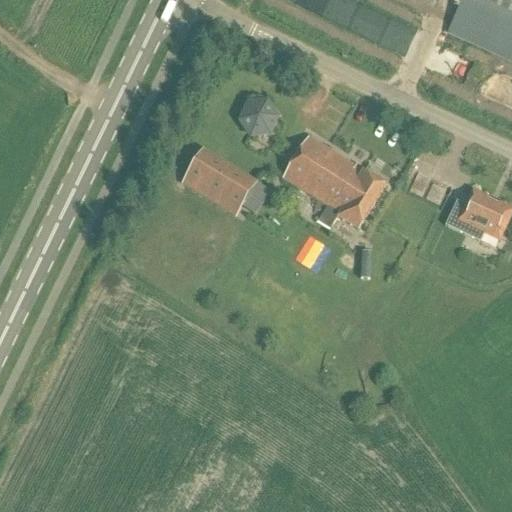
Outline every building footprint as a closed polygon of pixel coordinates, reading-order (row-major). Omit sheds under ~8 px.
[(511,65),(511,0),(461,0),(445,35),(511,65)] [(250,139),(269,137),(278,119),(266,103),(247,106),(239,123),(250,139)] [(358,231),(385,188),(362,174),(363,172),(319,145),(308,138),(282,181),(326,208),(316,224),(329,232),(337,219),(358,231)] [(255,217),(270,193),(256,184),(202,152),(181,186),(235,219),(241,209),(255,217)] [(423,201),(439,209),(449,189),(431,181),(423,201)] [(457,203),(445,228),(480,245),(484,237),(499,244),(511,218),(511,210),(499,204),(488,199),(472,191),(465,207),(457,203)] [(309,266),(325,276),(339,251),(323,242),(309,266)]
